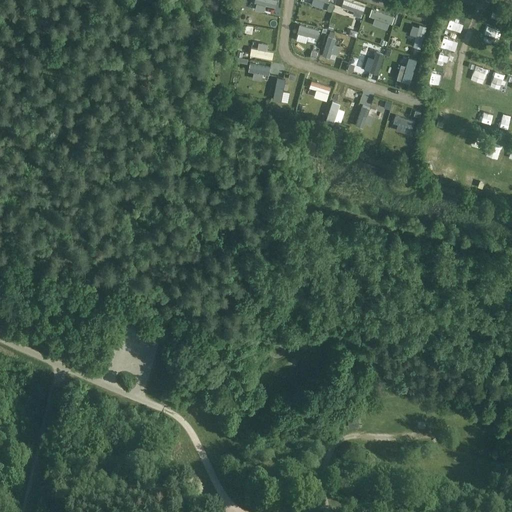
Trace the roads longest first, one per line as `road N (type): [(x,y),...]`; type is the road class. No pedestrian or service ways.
road 1 (track): [(327,511),(335,447),(370,441),(468,448)]
road 2 (unclassified): [(165,414),(0,338)]
road 3 (track): [(165,414),(187,428),(233,511)]
